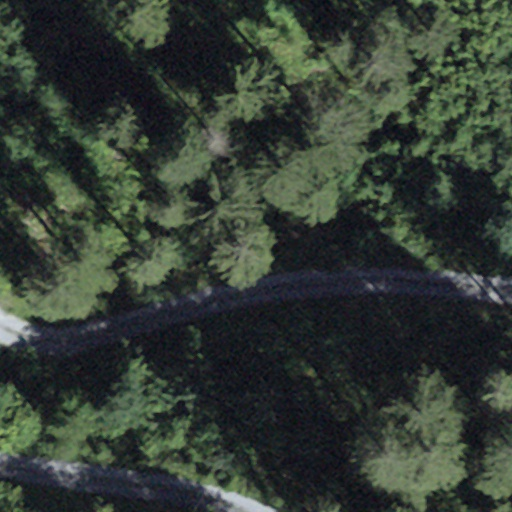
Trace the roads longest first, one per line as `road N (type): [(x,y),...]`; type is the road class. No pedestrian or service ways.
road 1 (track): [(511,293),(344,284),(105,344),(66,346),(0,323)]
road 2 (track): [(0,466),(162,493),(212,511)]
